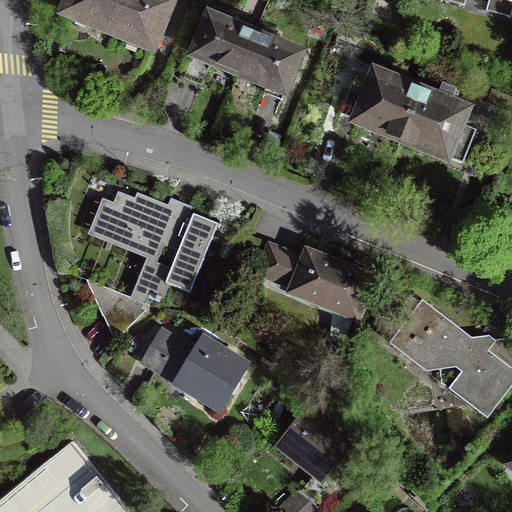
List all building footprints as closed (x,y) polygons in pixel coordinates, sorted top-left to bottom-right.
[(157,0),(67,0),(62,15),(151,51),(170,5),(157,0)] [(292,52),(254,36),(216,21),(208,18),(189,64),(207,71),(210,64),(238,75),(266,87),(263,94),(280,101),(299,55),(292,52)] [(339,116),(400,141),(461,165),(471,142),(455,136),(458,130),(466,111),(420,92),(373,74),(366,92),(363,99),(348,93),(339,116)] [(485,104),(511,114),(511,99),(490,91),(485,104)] [(192,216),(191,218),(184,215),(180,226),(173,223),(175,218),(168,215),(168,213),(138,201),(135,206),(119,200),(114,211),(104,206),(94,231),(152,255),(157,242),(178,251),(164,285),(189,295),(217,226),(192,216)] [(492,234),(511,241),(511,209),(503,206),(492,234)] [(355,320),(370,281),(306,255),(303,262),(268,247),(257,275),(292,290),(290,294),(355,320)] [(511,375),(511,343),(508,340),(494,342),(486,352),(434,312),(432,315),(428,312),(421,320),(404,324),(388,345),(401,354),(405,354),(411,358),(421,357),(438,370),(446,359),(462,371),(447,390),(481,416),(511,375)] [(201,342),(194,353),(160,332),(141,364),(219,410),(244,368),(201,342)] [(322,482),(348,450),(303,414),(278,446),(322,482)] [(0,511),(135,511),(132,508),(128,511),(72,443),(70,443),(0,500),(0,511)] [(317,511),(300,493),(299,492),(278,511),(317,511)]
